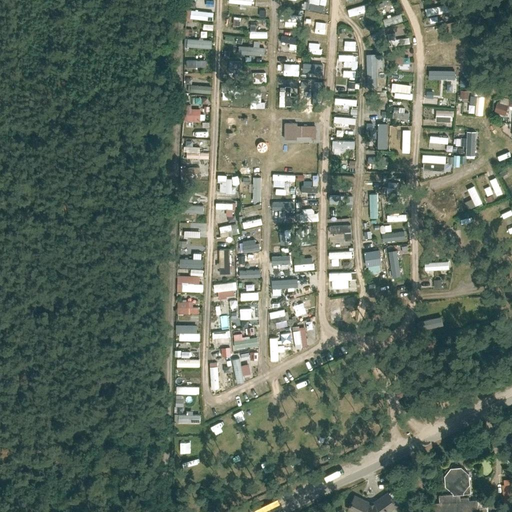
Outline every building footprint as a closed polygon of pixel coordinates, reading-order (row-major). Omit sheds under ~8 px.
[(323,11),(324,5),(320,5),(320,0),(309,0),(310,10),(323,11)] [(361,5),(347,10),(350,16),(364,12),(361,5)] [(447,5),(425,8),(426,15),(448,12),(447,5)] [(188,9),(187,17),(214,21),(215,12),(188,9)] [(385,27),(403,20),(401,12),(383,19),(385,27)] [(250,23),(250,37),(268,37),(268,31),(257,30),(257,23),(250,23)] [(388,33),(389,44),(397,44),(396,33),(388,33)] [(290,43),(289,48),(296,50),(299,37),(281,34),(280,41),(290,43)] [(187,47),(212,47),(212,39),(187,38),(187,47)] [(346,49),(354,49),(354,39),(345,39),(346,49)] [(321,53),(321,42),(309,42),(309,53),(321,53)] [(238,54),(264,54),(264,46),(238,45),(238,54)] [(366,53),(367,86),(378,86),(376,53),(366,53)] [(343,60),(344,67),(358,67),(358,54),(338,54),(338,60),(343,60)] [(391,55),(391,68),(409,68),(409,55),(391,55)] [(298,67),(299,57),(289,56),(288,66),(298,67)] [(323,63),(302,63),(302,72),(323,72),(323,63)] [(267,82),(267,72),(253,72),(253,82),(267,82)] [(345,78),(345,89),(356,90),(357,78),(345,78)] [(413,98),(413,92),(410,92),(410,83),(392,82),(392,91),(395,91),(394,97),(413,98)] [(297,93),(297,83),(281,83),(281,90),(285,90),(285,94),(297,93)] [(243,98),(243,86),(223,85),(223,98),(243,98)] [(469,98),(469,90),(460,89),(460,97),(469,98)] [(250,107),(262,107),(262,93),(250,93),(250,107)] [(470,103),(475,103),(475,113),(484,114),(485,95),(470,95),(470,103)] [(334,103),(357,106),(358,99),(335,96),(334,103)] [(497,100),(494,111),(506,115),(509,104),(497,100)] [(200,121),(201,108),(192,107),(192,104),(184,104),(183,120),(200,121)] [(410,118),(410,112),(405,112),(405,107),(394,107),(394,118),(410,118)] [(454,116),(454,109),(436,109),(436,121),(451,122),(451,116),(454,116)] [(316,137),(316,124),(297,124),(297,122),(284,122),(284,137),(316,137)] [(377,123),(377,147),(388,148),(388,123),(377,123)] [(402,152),(411,152),(411,129),(403,129),(402,152)] [(466,155),(475,155),(475,130),(466,130),(466,155)] [(210,158),(210,152),(200,151),(200,146),(186,146),(186,158),(210,158)] [(445,170),(445,154),(423,154),(423,169),(445,170)] [(200,166),(182,167),(182,177),(200,176),(200,166)] [(227,179),(226,174),(219,175),(220,193),(238,192),(237,178),(227,179)] [(495,176),(489,179),(497,195),(503,192),(495,176)] [(383,190),(391,191),(394,179),(386,177),(383,190)] [(303,192),(318,192),(318,180),(303,180),(303,192)] [(465,201),(468,208),(483,202),(475,184),(467,188),(472,197),(465,201)] [(369,193),(370,217),(379,217),(378,193),(369,193)] [(335,213),(343,213),(343,208),(352,208),(353,195),(335,194),(335,213)] [(272,201),(273,216),(284,215),(284,220),(298,219),(298,221),(319,220),(319,213),(297,214),(296,200),(272,201)] [(226,215),(234,216),(234,202),(216,202),(216,208),(226,208),(226,215)] [(506,203),(501,205),(505,215),(510,213),(506,203)] [(183,212),(204,212),(204,204),(183,204),(183,212)] [(405,206),(387,207),(388,221),(406,219),(405,206)] [(261,217),(242,221),(244,228),(262,224),(261,217)] [(239,233),(237,222),(219,226),(221,236),(239,233)] [(330,232),(344,232),(345,239),(352,239),(352,224),(330,225),(330,232)] [(205,241),(205,228),(181,228),(181,235),(189,235),(189,241),(205,241)] [(310,230),(296,231),(297,245),(311,244),(310,230)] [(406,239),(405,231),(382,233),(383,240),(406,239)] [(471,233),(467,242),(475,247),(480,237),(471,233)] [(259,249),(258,243),(254,243),(254,239),(242,240),(244,251),(259,249)] [(229,248),(218,249),(220,273),(231,272),(229,248)] [(391,275),(399,275),(398,249),(389,250),(391,275)] [(366,262),(381,260),(380,250),(365,252),(366,262)] [(290,262),(290,254),(271,255),(272,264),(290,262)] [(295,270),(313,269),(313,257),(294,258),(295,270)] [(203,267),(203,258),(179,258),(179,267),(203,267)] [(450,268),(449,260),(424,261),(425,269),(450,268)] [(259,263),(240,264),(240,277),(260,275),(259,263)] [(380,265),(369,267),(371,275),(382,273),(380,265)] [(351,279),(351,271),(329,271),(329,279),(351,279)] [(204,284),(199,283),(200,275),(178,275),(177,291),(204,291),(204,284)] [(297,277),(272,279),(272,294),(282,293),(281,287),(298,287),(297,277)] [(236,282),(214,282),(214,291),(218,290),(219,297),(234,297),(234,289),(237,288),(236,282)] [(259,298),(259,291),(241,292),(241,299),(259,298)] [(333,297),(334,315),(346,314),(345,296),(333,297)] [(308,314),(306,308),(312,307),(310,300),(304,302),(303,298),(292,300),(295,316),(308,314)] [(199,313),(199,306),(194,306),(194,300),(177,301),(178,314),(199,313)] [(275,319),(276,327),(287,326),(285,309),(269,311),(270,320),(275,319)] [(239,315),(233,315),(234,322),(256,321),(256,313),(248,313),(248,310),(239,311),(239,315)] [(197,332),(197,324),(176,324),(176,331),(180,331),(180,339),(200,340),(201,332),(197,332)] [(249,335),(255,333),(253,326),(247,328),(249,335)] [(293,326),(294,348),(307,347),(306,326),(293,326)] [(258,346),(258,337),(242,337),(242,332),(234,333),(235,347),(258,346)] [(292,342),(291,332),(281,333),(282,343),(292,342)] [(279,358),(278,339),(271,340),(272,358),(279,358)] [(222,347),(222,356),(231,356),(231,346),(222,347)] [(250,351),(250,359),(259,360),(259,351),(250,351)] [(250,363),(241,364),(241,357),(234,358),(235,382),(244,382),(243,374),(250,373),(250,363)] [(220,388),(218,361),(209,362),(211,388),(220,388)] [(176,385),(176,393),(199,393),(199,385),(176,385)] [(176,412),(183,413),(184,399),(177,398),(176,412)] [(192,414),(193,410),(187,410),(187,414),(179,414),(179,421),(200,421),(200,414),(192,414)] [(453,464),(447,471),(448,482),(456,491),(466,491),(473,482),(472,471),(465,463),(453,464)] [(505,503),(511,502),(511,477),(503,478),(505,503)] [(374,501),(358,492),(350,508),(359,511),(388,511),(402,503),(392,490),(377,500),(374,501)] [(435,500),(435,511),(489,511),(489,496),(472,497),(472,494),(463,495),(463,492),(442,493),(442,499),(435,500)]
